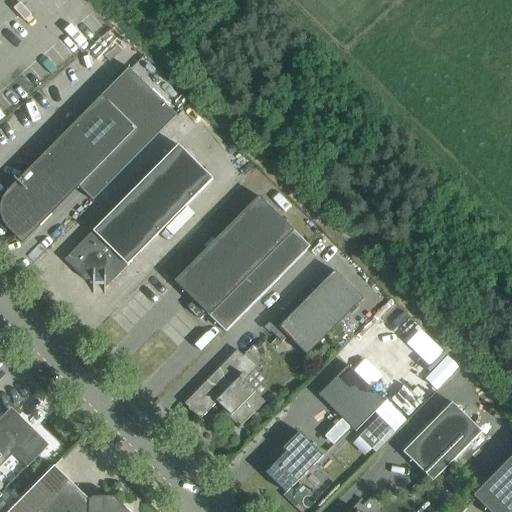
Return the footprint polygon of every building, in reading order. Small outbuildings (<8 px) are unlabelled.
[(8,230),(23,244),(79,187),(93,201),(177,116),(129,68),(17,181),(14,178),(13,179),(17,182),(8,191),(4,197),(0,205),(0,210),(0,214),(3,222),(8,230)] [(94,295),(94,280),(104,280),(104,294),(105,294),(105,280),(113,279),(213,179),(178,145),(64,260),(84,280),(92,280),(93,295),(94,295)] [(206,314),(225,333),(309,247),(258,197),(174,282),(193,301),(187,308),(200,320),(206,314)] [(286,308),(270,325),(270,331),(282,343),(287,337),(307,356),(363,299),(334,271),(319,287),(307,287),(286,308)] [(184,404),(203,423),(204,422),(201,419),(217,402),(241,426),(265,402),(242,380),(245,377),(243,375),(252,366),(237,351),(184,404)] [(318,395),(355,432),(385,402),(348,365),(318,395)] [(402,452),(432,482),(481,432),(451,402),(402,452)] [(0,495),(44,451),(44,450),(41,453),(32,444),(30,443),(25,438),(23,439),(19,435),(24,430),(24,431),(27,428),(11,411),(0,422),(0,495)] [(323,456),(299,432),(282,449),(286,453),(265,473),(286,494),(323,456)] [(487,511),(511,511),(511,457),(473,497),(487,511)] [(54,467),(8,511),(128,511),(125,509),(114,497),(100,498),(92,498),(89,501),(69,481),(54,467)]
